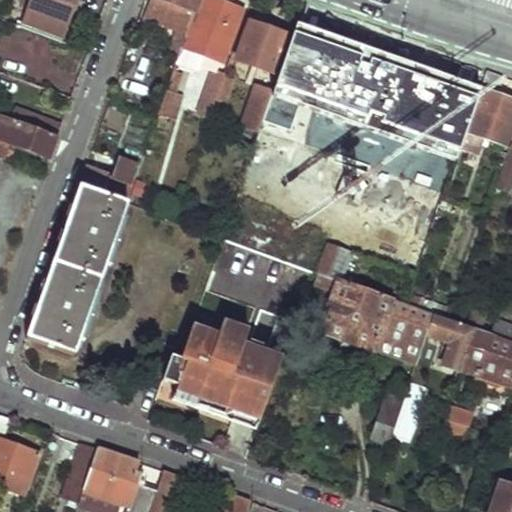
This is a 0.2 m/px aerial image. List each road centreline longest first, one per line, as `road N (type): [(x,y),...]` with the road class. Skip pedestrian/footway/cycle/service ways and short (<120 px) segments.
road 1 (residential): [(130,0),(0,355)]
road 2 (residential): [(0,390),(323,511)]
